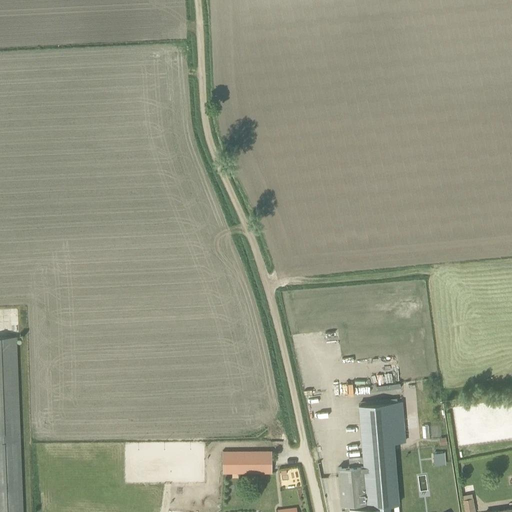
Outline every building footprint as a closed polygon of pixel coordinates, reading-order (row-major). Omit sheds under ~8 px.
[(0,511),(22,511),(17,336),(0,336),(0,511)] [(349,458),(349,466),(338,467),(341,504),(349,503),(349,511),(366,511),(366,506),(399,503),(394,442),(406,441),(403,401),(397,401),(397,397),(361,401),(361,404),(358,404),(360,421),(363,457),(349,458)] [(416,417),(404,418),(405,430),(417,429),(416,417)] [(223,451),(223,463),(223,469),(223,473),(231,473),(240,473),(272,472),(272,450),(223,451)] [(464,511),(474,511),(474,493),(463,493),(464,511)]
